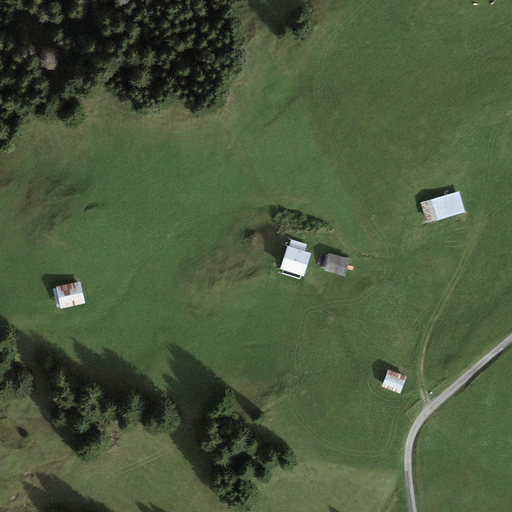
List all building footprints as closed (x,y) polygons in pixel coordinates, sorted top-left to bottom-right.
[(464,213),(459,192),(420,202),(426,224),(464,213)] [(290,245),(288,244),(279,270),(283,271),(301,277),(303,278),(312,252),(305,249),(306,245),(291,240),(290,245)] [(350,259),(329,253),(324,271),(345,277),(350,259)] [(301,277),(283,271),(283,274),(300,280),(301,277)] [(80,282),(56,287),(56,288),(60,307),(61,309),(85,303),(80,282)] [(407,377),(388,370),(382,386),(400,394),(407,377)]
